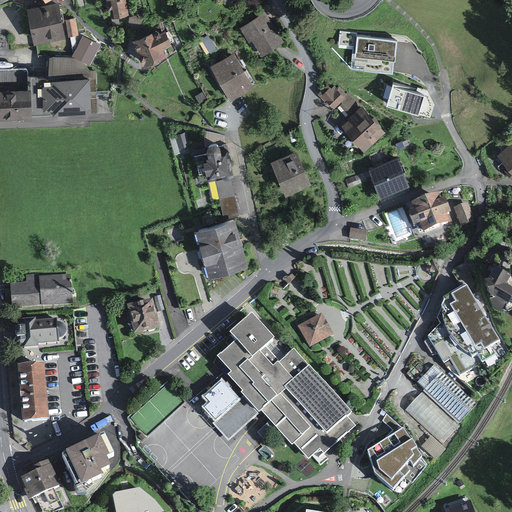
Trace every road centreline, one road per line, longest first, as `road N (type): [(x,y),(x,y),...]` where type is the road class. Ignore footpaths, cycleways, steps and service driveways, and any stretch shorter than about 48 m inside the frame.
road 1 (residential): [(344,478),(446,265),(480,237),(474,176)]
road 2 (residential): [(5,462),(81,431),(268,272)]
road 3 (residential): [(276,0),(307,60),(305,120),(330,186),(333,224)]
road 4 (residential): [(268,272),(230,116)]
road 5 (residential): [(333,224),(474,176)]
